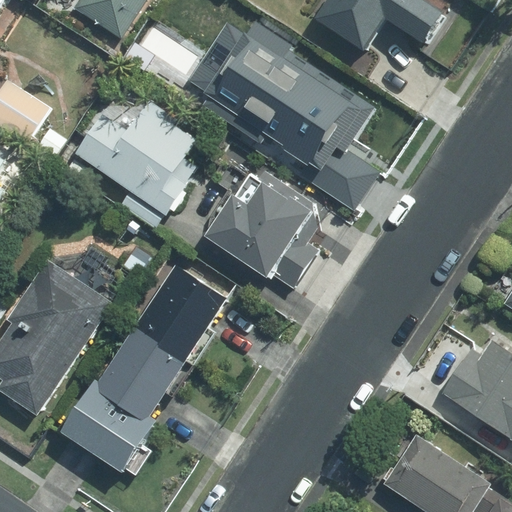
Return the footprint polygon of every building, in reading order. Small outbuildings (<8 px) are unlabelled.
[(0,0),(0,21),(15,0),(0,0)] [(149,0),(83,0),(76,11),(121,42),(149,0)] [(434,0),(328,0),(317,17),(364,47),(382,20),(425,48),(450,10),(434,0)] [(156,29),(129,67),(170,96),(197,58),(156,29)] [(354,103),(260,40),(218,103),(312,166),(354,103)] [(10,82),(0,98),(0,128),(56,162),(68,142),(43,127),(54,109),(10,82)] [(209,149),(121,89),(73,159),(128,196),(119,208),(153,231),(209,149)] [(0,214),(13,194),(0,185),(0,178),(13,158),(0,149),(0,214)] [(304,209),(261,181),(245,205),(234,198),(206,240),(260,275),(304,209)] [(154,256),(136,245),(120,270),(138,282),(154,256)] [(120,305),(56,260),(0,337),(0,397),(35,423),(120,305)] [(182,262),(134,337),(189,371),(237,298),(182,262)] [(511,337),(489,323),(443,387),(511,433),(511,337)] [(124,472),(189,371),(134,337),(69,437),(124,472)] [(450,462),(417,443),(386,494),(416,511),(480,511),(494,489),(450,462)] [(511,511),(511,504),(503,499),(494,511),(511,511)]
